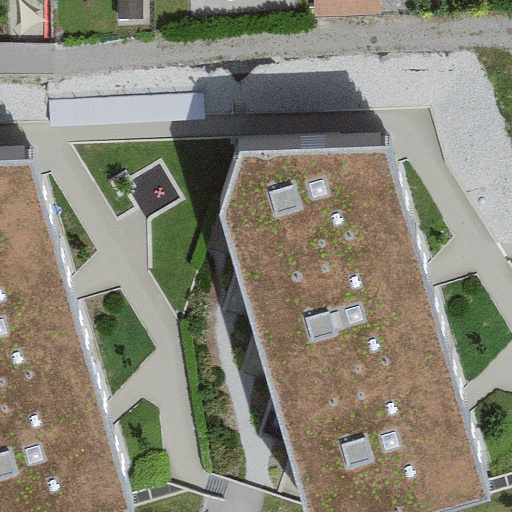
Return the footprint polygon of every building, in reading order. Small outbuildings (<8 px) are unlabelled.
[(374,16),(374,0),(311,0),(312,17),(374,16)] [(0,32),(39,31),(38,2),(0,3),(0,32)] [(134,3),(114,3),(114,21),(135,21),(134,3)] [(392,153),(388,139),(239,142),(219,203),(306,511),(389,511),(494,480),(469,400),(430,274),(392,153)] [(37,167),(31,149),(0,149),(0,511),(65,511),(137,490),(114,415),(74,286),(37,167)]
